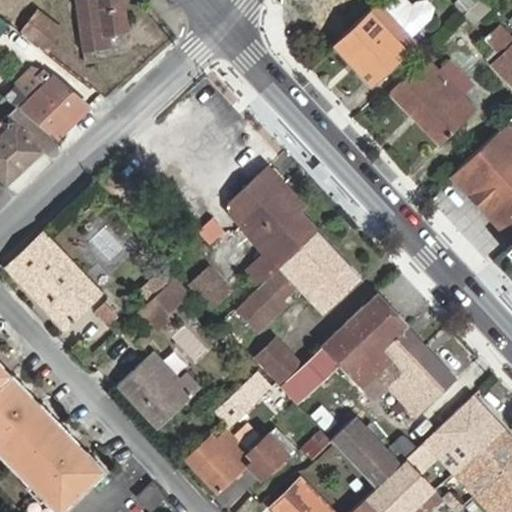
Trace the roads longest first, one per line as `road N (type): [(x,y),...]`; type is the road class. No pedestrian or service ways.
road 1 (secondary): [(511,338),(225,26)]
road 2 (residential): [(0,234),(225,26)]
road 3 (residential): [(0,287),(201,511)]
